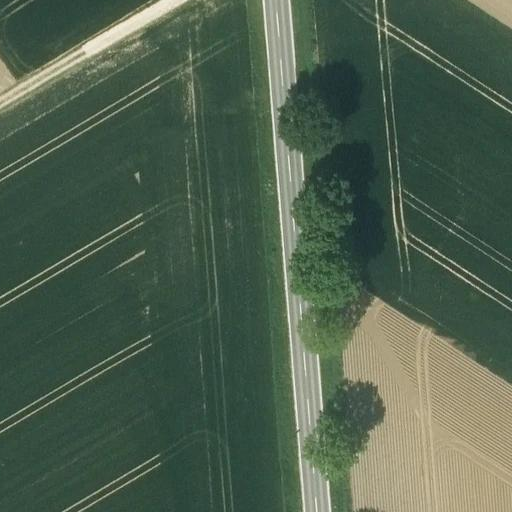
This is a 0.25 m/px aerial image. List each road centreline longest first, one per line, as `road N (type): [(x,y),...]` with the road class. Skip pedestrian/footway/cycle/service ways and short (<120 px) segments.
road 1 (secondary): [(317,511),(276,0)]
road 2 (track): [(0,98),(167,0)]
